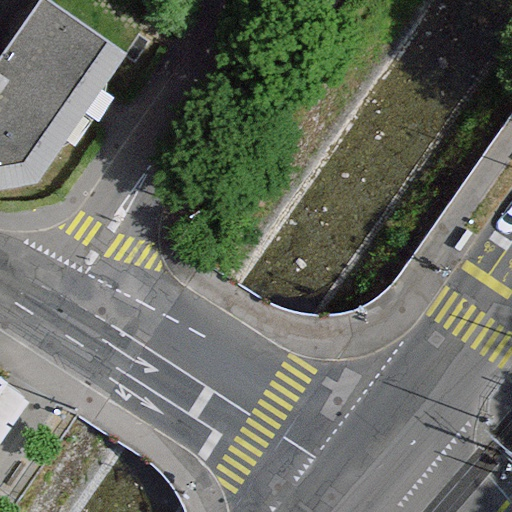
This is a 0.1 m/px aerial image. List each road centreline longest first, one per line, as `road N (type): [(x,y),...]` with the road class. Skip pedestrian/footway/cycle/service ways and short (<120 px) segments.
road 1 (residential): [(267,0),(56,296)]
road 2 (residential): [(56,296),(356,477)]
road 3 (tertiary): [(356,477),(511,290)]
